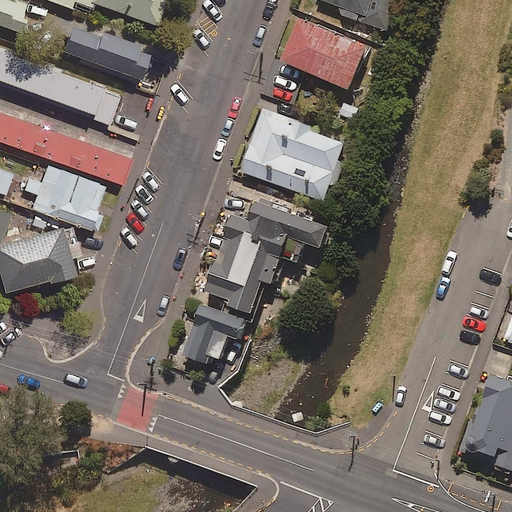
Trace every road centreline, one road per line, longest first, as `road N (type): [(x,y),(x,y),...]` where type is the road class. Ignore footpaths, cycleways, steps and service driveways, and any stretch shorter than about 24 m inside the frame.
road 1 (residential): [(100,393),(241,0)]
road 2 (residential): [(384,496),(502,189)]
road 3 (tertiary): [(330,477),(100,393)]
